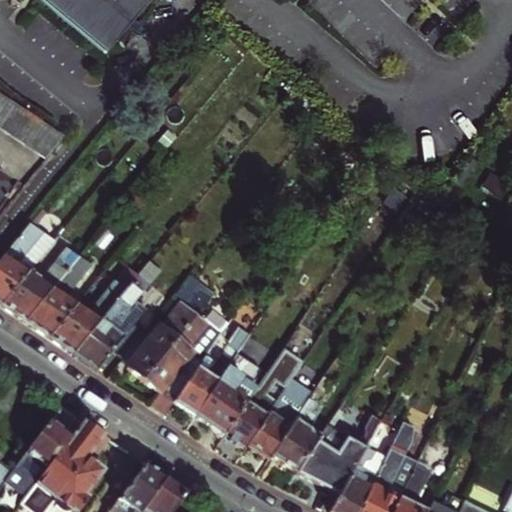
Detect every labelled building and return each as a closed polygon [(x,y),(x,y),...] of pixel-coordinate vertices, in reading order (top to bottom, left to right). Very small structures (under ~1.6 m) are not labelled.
[(42,0),(108,54),(151,3),(146,0),(42,0)] [(0,96),(0,131),(46,162),(64,140),(0,96)] [(0,207),(10,192),(0,185),(0,207)] [(0,265),(0,308),(28,275),(14,266),(17,262),(21,264),(43,237),(30,229),(0,265)] [(28,275),(0,308),(24,325),(76,261),(63,252),(41,278),(45,281),(43,285),(28,275)] [(90,270),(76,261),(24,325),(47,341),(75,307),(61,298),(64,293),(69,297),(90,270)] [(72,357),(95,373),(112,354),(121,362),(140,339),(141,338),(132,330),(144,315),(133,306),(158,276),(147,266),(124,294),(72,357)] [(75,307),(47,341),(72,357),(124,294),(110,284),(90,310),(93,313),(90,317),(75,307)] [(127,370),(126,371),(143,383),(194,316),(206,300),(196,293),(182,310),(177,306),(147,344),(140,339),(121,362),(120,364),(127,370)] [(164,420),(173,406),(220,335),(194,316),(143,383),(158,395),(148,409),(164,420)] [(254,393),(223,439),(243,452),(246,448),(289,384),(279,377),(288,364),(298,370),(315,346),(294,332),(254,393)] [(220,335),(173,406),(194,420),(235,359),(247,341),(242,337),(235,347),(220,335)] [(235,359),(245,366),(258,345),(249,339),(247,341),(235,359)] [(235,359),(194,420),(223,439),(254,393),(243,386),(252,371),(245,366),(235,359)] [(268,462),(270,459),(309,402),(312,397),(290,382),(289,384),(246,448),(268,462)] [(270,459),(296,475),(320,440),(309,433),(318,420),(312,416),(317,408),(309,402),(270,459)] [(388,454),(358,511),(392,511),(418,461),(406,455),(415,437),(410,434),(423,408),(414,403),(388,454)] [(25,498),(83,423),(62,409),(14,470),(24,478),(15,491),(25,498)] [(25,498),(20,505),(28,511),(45,511),(54,502),(56,509),(60,511),(79,511),(89,499),(86,497),(104,474),(93,466),(111,442),(83,423),(25,498)] [(320,440),(296,475),(339,497),(378,428),(371,424),(367,432),(364,431),(357,445),(327,429),(320,440)] [(329,511),(358,511),(388,454),(375,448),(377,443),(382,440),(386,432),(378,428),(339,497),(329,511)] [(392,511),(427,511),(431,503),(438,491),(425,484),(442,453),(435,449),(437,444),(428,440),(418,461),(392,511)] [(0,488),(12,473),(0,463),(0,488)] [(140,511),(165,479),(146,466),(116,504),(110,511),(140,511)] [(174,511),(188,494),(165,479),(140,511),(174,511)] [(110,511),(116,504),(102,494),(88,511),(110,511)] [(447,511),(431,503),(427,511),(447,511)]
